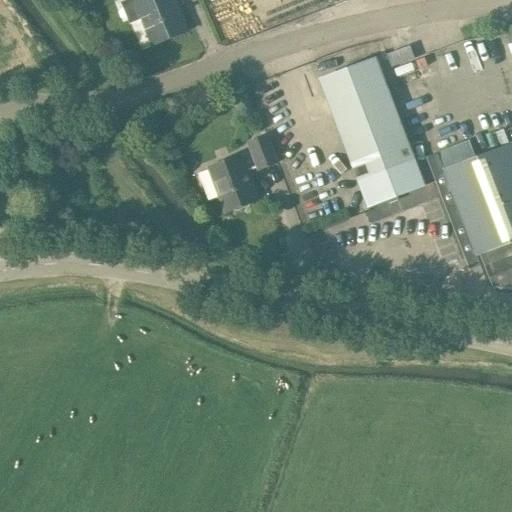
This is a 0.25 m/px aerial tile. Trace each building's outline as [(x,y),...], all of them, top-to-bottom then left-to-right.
[(175,0),(141,0),(136,2),(143,18),(141,19),(146,31),(149,30),(156,46),(185,34),(174,6),(178,5),(175,0)] [(415,60),(410,47),(388,55),(392,68),(415,60)] [(376,60),(320,81),(359,182),(369,208),(425,187),(414,161),(377,62),(376,60)] [(280,164),(269,136),(248,143),(258,172),(280,164)] [(470,140),(437,153),(426,157),(467,264),(478,260),(489,288),(511,289),(511,147),(511,145),(477,159),(470,140)] [(258,201),(241,157),(209,169),(227,213),(258,201)]
